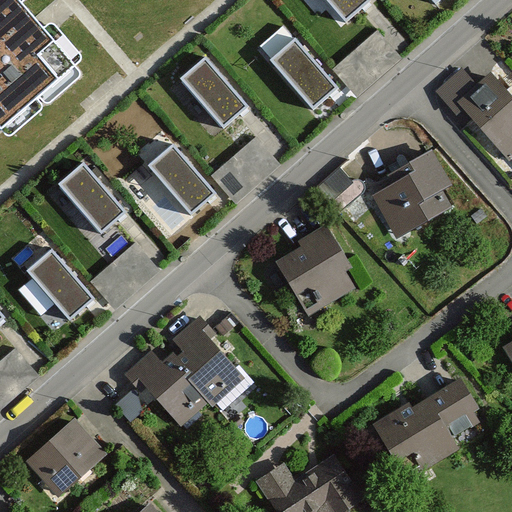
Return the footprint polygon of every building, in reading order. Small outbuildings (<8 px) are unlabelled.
[(0,0),(0,129),(74,70),(38,26),(17,0),(0,0)] [(368,0),(324,0),(346,25),(371,3),(368,0)] [(294,41),(269,63),(313,113),(338,92),(294,41)] [(204,59),(179,81),(223,131),(248,109),(204,59)] [(511,93),(489,70),(452,104),(507,162),(511,157),(511,93)] [(173,148),(148,170),(191,220),(216,198),(173,148)] [(376,197),(401,243),(464,208),(433,152),(386,178),(391,188),(376,197)] [(84,162),(59,183),(102,234),(127,212),(84,162)] [(349,162),(317,188),(340,215),(371,188),(349,162)] [(275,254),(307,315),(360,288),(329,227),(275,254)] [(51,248),(26,270),(69,320),(94,299),(51,248)] [(179,346),(164,360),(205,406),(212,412),(249,378),(214,339),(218,335),(200,315),(173,339),(179,346)] [(155,396),(182,426),(205,406),(164,360),(151,351),(125,373),(150,401),(155,396)] [(460,375),(376,427),(410,481),(493,430),(460,375)] [(21,460),(56,499),(107,454),(73,415),(21,460)] [(288,461),(256,481),(275,511),(349,511),(362,504),(335,461),(301,482),(288,461)] [(156,511),(147,502),(135,511),(156,511)]
